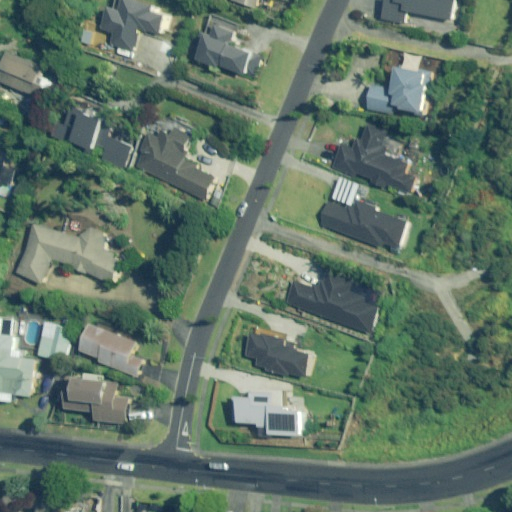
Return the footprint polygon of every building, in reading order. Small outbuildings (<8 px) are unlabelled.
[(143,0),(125,0),(123,9),(109,5),(102,29),(116,33),(112,46),(132,52),(140,28),(160,34),(166,15),(154,11),(156,4),(143,0)] [(386,0),(383,18),(408,24),(410,14),(401,13),(403,3),(406,3),(405,9),(452,19),(456,0),(386,0)] [(265,56),(231,42),(239,24),(212,13),(204,31),(203,31),(195,51),(201,53),(199,59),(221,68),(222,63),(257,77),(265,56)] [(44,65),(8,50),(0,69),(0,80),(32,94),(44,65)] [(432,71),(421,69),(422,56),(407,54),(406,68),(401,67),(399,79),(391,78),(390,86),(372,84),(369,109),(395,112),(427,116),(432,71)] [(117,123),(111,121),(115,113),(75,96),(68,112),(74,114),(69,125),(61,121),(54,136),(69,143),(71,138),(93,148),(91,152),(97,155),(101,145),(109,148),(103,160),(124,170),(135,146),(112,135),(117,123)] [(356,148),(343,143),(333,166),(357,176),(358,172),(373,178),(371,182),(386,188),(388,184),(398,189),(397,193),(407,197),(416,176),(406,172),(409,164),(397,159),(403,143),(387,136),(390,130),(373,122),(366,139),(361,137),(356,148)] [(218,176),(201,167),(202,165),(190,158),(194,151),(190,149),(198,134),(181,126),(176,135),(166,130),(163,136),(154,132),(138,164),(206,199),(218,176)] [(0,184),(1,182),(12,186),(18,167),(6,163),(8,158),(0,155),(0,184)] [(348,208),(330,201),(321,224),(380,247),(382,241),(397,247),(407,221),(377,209),(378,207),(357,199),(355,205),(350,204),(348,208)] [(105,248),(107,244),(106,232),(94,228),(83,236),(37,222),(29,249),(17,272),(41,285),(55,258),(77,264),(76,267),(87,273),(88,270),(111,283),(123,262),(114,257),(116,254),(105,248)] [(365,303),(367,297),(352,291),(356,280),(330,270),(326,280),(322,279),(320,285),(314,282),(312,287),(294,280),(286,302),(367,334),(377,307),(365,303)] [(25,350),(17,349),(19,335),(13,334),(15,318),(4,316),(3,332),(0,332),(0,399),(15,401),(16,394),(36,396),(40,359),(24,357),(25,350)] [(94,323),(83,350),(103,358),(102,360),(140,376),(148,358),(137,354),(142,342),(130,337),(132,333),(101,320),(99,325),(94,323)] [(75,327),(49,321),(41,355),(67,361),(75,327)] [(294,348),(296,341),(267,333),(267,335),(255,332),(249,355),(261,358),(259,365),(269,368),(269,370),(291,377),(292,372),(308,377),(314,354),(294,348)] [(100,420),(133,422),(134,398),(123,397),(124,382),(110,381),(111,375),(95,374),(95,380),(73,378),(71,409),(101,411),(100,420)] [(305,435),(307,410),(302,406),(302,400),(295,400),(295,406),(280,406),(280,393),(260,393),(259,398),(237,397),(236,421),(244,421),(244,423),(264,424),(264,427),(276,427),(276,434),(305,435)]
